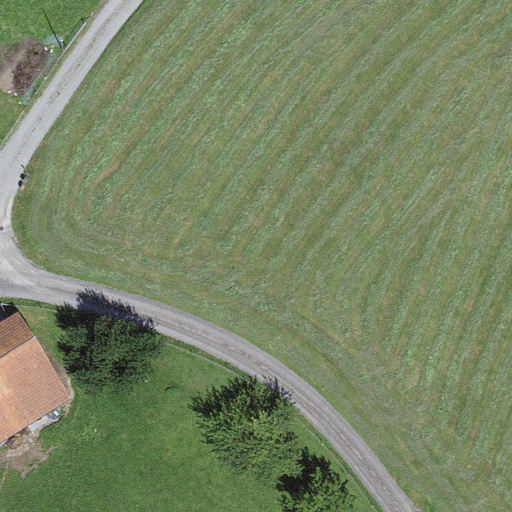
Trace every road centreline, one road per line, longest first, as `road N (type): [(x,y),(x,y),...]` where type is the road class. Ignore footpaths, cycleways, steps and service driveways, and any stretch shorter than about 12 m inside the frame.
road 1 (track): [(0,287),(61,293),(209,339),(300,398),(367,466),(399,511)]
road 2 (track): [(0,196),(74,73),(135,0)]
